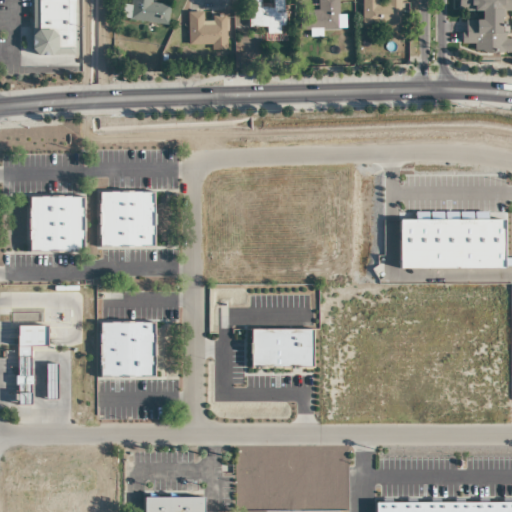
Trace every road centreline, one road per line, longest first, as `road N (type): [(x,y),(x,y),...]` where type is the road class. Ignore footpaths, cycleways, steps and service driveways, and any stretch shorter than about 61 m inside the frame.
road 1 (residential): [(511,161),(432,152),(203,162),(191,181),(193,434)]
road 2 (secondary): [(511,96),(422,88),(0,109)]
road 3 (residential): [(193,434),(511,436)]
road 4 (residential): [(0,434),(193,434)]
